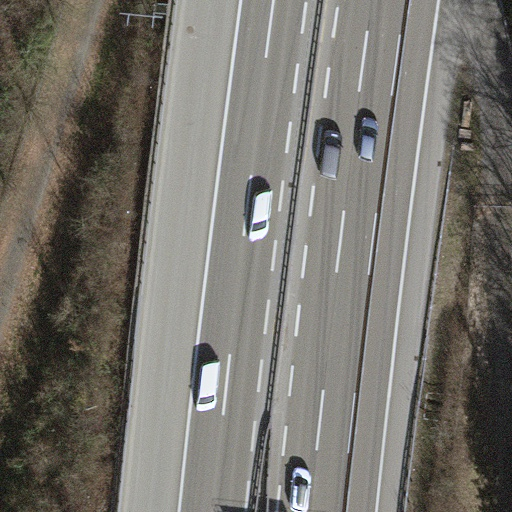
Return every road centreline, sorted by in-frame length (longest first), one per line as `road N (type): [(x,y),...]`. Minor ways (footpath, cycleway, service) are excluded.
road 1 (motorway): [(332,511),(392,0)]
road 2 (motorway): [(274,0),(214,511)]
road 3 (track): [(0,287),(90,0)]
